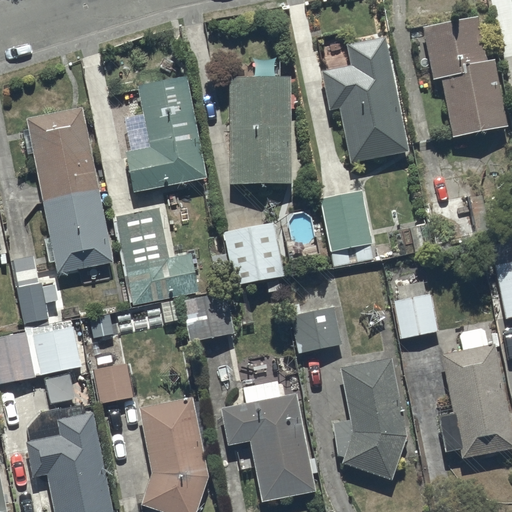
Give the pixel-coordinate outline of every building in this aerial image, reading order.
[(487,67),(478,22),(422,33),(433,86),(441,84),(452,143),(508,133),(494,65),(487,67)] [(408,156),(385,42),(345,50),(349,69),(320,75),(328,116),(338,114),(349,168),(408,156)] [(291,192),(292,83),(275,82),(275,65),(255,64),(254,83),(229,83),(227,191),(291,192)] [(206,183),(186,83),(136,91),(148,151),(124,156),(132,198),(206,183)] [(115,268),(83,112),(25,124),(26,132),(21,133),(27,159),(31,158),(48,242),(44,243),(49,268),(54,267),(56,280),(115,268)] [(372,248),(362,195),(320,203),(333,271),(374,263),(371,248),(372,248)] [(471,199),(426,208),(435,250),(479,240),(476,228),(487,226),(481,199),(472,201),(471,199)] [(201,301),(191,256),(169,260),(159,211),(114,220),(133,309),(179,300),(189,347),(233,338),(224,297),(201,301)] [(284,281),(273,227),(223,237),(234,292),(266,285),(268,295),(281,293),(279,282),(284,281)] [(48,323),(33,260),(13,265),(19,291),(17,292),(26,329),(48,323)] [(511,321),(511,265),(494,269),(505,323),(511,321)] [(303,291),(306,309),(340,303),(337,285),(303,291)] [(89,311),(85,293),(58,299),(62,317),(89,311)] [(439,336),(432,298),(393,305),(400,344),(439,336)] [(342,348),(334,310),(289,319),(297,357),(342,348)] [(72,328),(27,338),(26,334),(0,339),(0,389),(82,371),(72,328)] [(488,351),(484,332),(459,337),(462,355),(441,359),(453,418),(438,421),(444,459),(460,455),(462,465),(511,454),(511,429),(495,350),(488,351)] [(408,439),(392,363),(341,373),(350,424),(332,428),(337,460),(343,462),(340,469),(391,487),(408,439)] [(133,401),(127,367),(93,373),(99,407),(133,401)] [(245,409),(219,413),(227,452),(249,447),(262,508),(317,497),(297,398),(281,401),(278,385),(242,391),(245,409)] [(198,511),(209,481),(193,402),(138,414),(151,478),(140,511),(143,511),(198,511)] [(112,511),(93,417),(56,424),(60,440),(25,447),(33,483),(46,481),(52,511),(112,511)]
